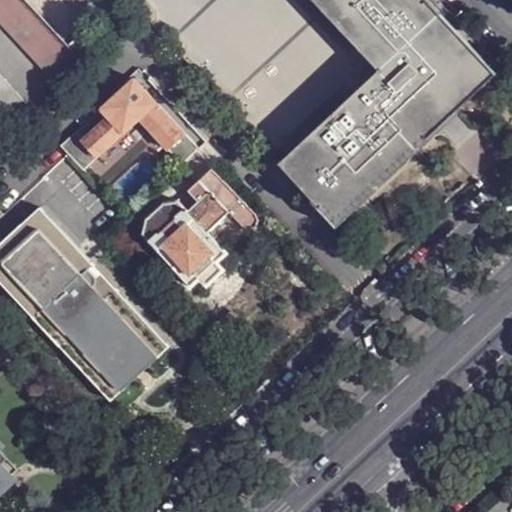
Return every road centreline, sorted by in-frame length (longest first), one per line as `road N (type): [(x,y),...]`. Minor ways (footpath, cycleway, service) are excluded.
road 1 (residential): [(511,191),(161,511)]
road 2 (secondary): [(297,511),(407,408)]
road 3 (secondary): [(407,408),(511,313)]
